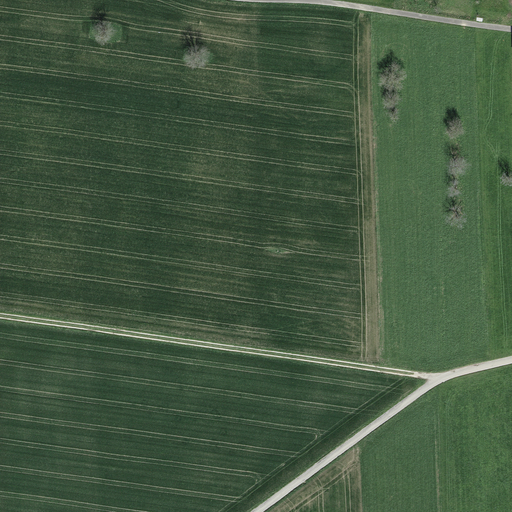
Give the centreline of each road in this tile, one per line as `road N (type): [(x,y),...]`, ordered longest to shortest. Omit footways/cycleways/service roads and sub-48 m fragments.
road 1 (track): [(439,379),(0,318)]
road 2 (unclassified): [(256,511),(439,379),(511,359)]
road 3 (track): [(280,0),(511,30)]
